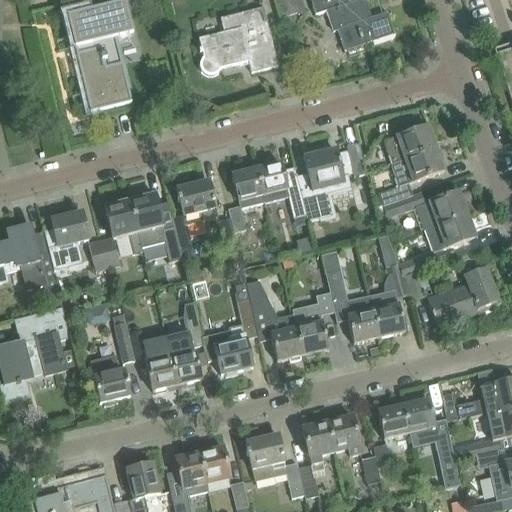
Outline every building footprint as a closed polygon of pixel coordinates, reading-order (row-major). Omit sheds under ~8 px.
[(100,44),(116,40),(116,39),(132,35),(126,12),(127,12),(125,4),(135,1),(134,0),(88,0),(89,0),(92,12),(67,18),(74,50),(77,49),(83,75),(80,75),(90,114),(132,104),(130,96),(129,96),(122,66),(106,70),(104,62),(107,61),(106,56),(103,57),(100,44)] [(300,0),(272,0),(279,20),(304,12),(300,0)] [(368,0),(309,0),(315,18),(326,14),(333,34),(338,33),(345,54),(346,54),(348,60),(365,55),(363,48),(395,38),(387,15),(371,20),(365,1),(368,0)] [(277,69),(263,11),(220,22),(224,36),(199,42),(203,58),(199,66),(200,70),(201,74),(205,77),(209,78),(213,78),(217,76),(220,73),(220,70),(248,63),(251,75),(277,69)] [(511,45),(494,51),(511,105),(511,45)] [(384,145),(392,167),(436,152),(428,129),(413,135),(411,128),(406,127),(402,129),(399,133),(401,139),(384,145)] [(354,180),(367,176),(359,146),(346,149),(354,180)] [(332,219),(327,195),(351,189),(348,177),(342,178),(339,168),(341,168),(340,164),(338,164),(335,152),(331,153),(330,150),(317,154),(318,156),(303,160),(311,192),(300,194),(305,218),(307,225),(332,219)] [(413,198),(409,186),(412,185),(412,186),(444,174),(441,164),(444,163),(440,153),(437,154),(436,152),(392,167),(390,168),(398,190),(379,197),(383,209),(413,198)] [(280,166),(256,172),(265,205),(288,200),(294,221),(305,218),(300,194),(294,171),(282,174),(280,166)] [(265,205),(256,172),(232,178),(240,209),(228,212),(230,222),(234,236),(246,233),(240,211),(265,205)] [(179,200),(177,201),(181,219),(172,221),(174,230),(175,230),(183,262),(194,259),(187,228),(218,220),(208,184),(193,188),(192,185),(181,188),(181,191),(176,192),(179,200)] [(420,196),(413,198),(383,209),(387,221),(415,211),(424,233),(425,233),(466,218),(458,195),(425,207),(420,196)] [(163,229),(155,197),(144,200),(143,196),(131,200),(132,203),(130,204),(142,251),(164,245),(169,265),(183,262),(175,230),(174,230),(164,232),(163,229)] [(142,251),(130,204),(105,210),(112,240),(101,243),(108,272),(120,269),(113,242),(128,238),(132,257),(142,255),(141,251),(142,251)] [(53,232),(44,235),(53,274),(82,267),(77,246),(89,243),(82,216),(51,223),(53,232)] [(442,253),(475,241),(466,218),(425,233),(433,256),(421,260),(426,272),(446,265),(442,253)] [(234,236),(230,222),(218,225),(224,251),(236,248),(233,236),(234,236)] [(0,285),(7,284),(5,276),(20,273),(26,293),(44,289),(45,288),(32,237),(30,228),(17,231),(7,234),(10,245),(0,247),(0,285)] [(108,272),(101,243),(88,246),(95,275),(108,272)] [(486,272),(479,274),(476,265),(483,263),(479,253),(458,260),(468,288),(427,303),(437,331),(479,316),(481,322),(498,316),(495,307),(498,306),(486,272)] [(291,262),(282,264),(284,273),(293,271),(291,262)] [(399,307),(398,307),(397,301),(410,298),(404,280),(402,281),(402,279),(401,279),(398,267),(386,270),(388,279),(384,287),(384,293),(385,295),(370,299),(379,341),(405,335),(399,307)] [(337,273),(324,277),(329,296),(334,315),(336,326),(348,323),(353,347),(379,341),(370,299),(345,305),(337,273)] [(417,275),(404,280),(410,298),(412,304),(426,299),(417,275)] [(303,359),(293,317),(278,320),(259,284),(246,287),(249,302),(258,338),(259,345),(271,343),(277,365),(303,359)] [(258,338),(249,302),(246,287),(236,290),(237,297),(235,297),(242,328),(229,331),(229,334),(201,340),(203,348),(207,365),(217,363),(221,378),(225,377),(225,380),(237,377),(236,374),(253,371),(246,341),(258,338)] [(93,307),(112,303),(111,295),(92,299),(93,307)] [(334,315),(329,296),(317,299),(321,318),(334,315)] [(69,341),(61,311),(14,322),(17,335),(26,333),(28,344),(0,351),(0,379),(2,389),(5,388),(5,389),(16,386),(17,389),(20,388),(19,386),(32,382),(31,379),(45,376),(45,378),(65,373),(65,370),(76,367),(72,354),(61,356),(58,344),(69,341)] [(322,324),(311,327),(308,314),(293,317),(303,359),(329,353),(322,324)] [(187,333),(165,338),(176,388),(201,383),(194,355),(193,350),(203,348),(201,340),(196,318),(184,321),(187,333)] [(126,326),(114,328),(123,366),(135,364),(128,334),(126,326)] [(140,331),(128,334),(135,364),(146,361),(147,366),(146,367),(152,394),(176,388),(165,338),(143,344),(140,331)] [(124,372),(119,374),(116,358),(90,365),(99,407),(131,399),(124,372)] [(511,411),(511,382),(481,389),(484,402),(456,407),(459,421),(486,416),(511,411)] [(453,396),(441,399),(446,423),(447,424),(459,421),(456,407),(453,396)] [(429,402),(403,408),(409,436),(413,451),(435,445),(442,480),(458,476),(455,464),(453,453),(447,424),(446,423),(434,425),(429,402)] [(409,436),(403,408),(377,414),(383,442),(409,436)] [(467,450),(453,453),(455,464),(469,461),(475,459),(511,451),(511,411),(486,416),(492,445),(478,448),(467,450)] [(361,457),(352,420),(327,426),(334,455),(348,452),(350,459),(361,457)] [(334,455),(327,426),(302,432),(311,468),(299,471),(305,498),(306,505),(320,502),(314,475),(324,473),(321,458),(334,455)] [(247,459),(249,458),(254,484),(287,476),(292,501),(305,498),(299,471),(298,471),(297,466),(285,469),(278,438),(246,445),(248,454),(246,454),(247,459)] [(373,450),(375,459),(381,484),(393,481),(386,447),(373,450)] [(230,481),(223,450),(199,456),(206,487),(230,481)] [(511,451),(475,459),(478,472),(487,470),(494,505),(511,500),(511,451)] [(206,487),(199,456),(175,461),(182,493),(206,487)] [(381,484),(375,459),(362,462),(368,487),(381,484)] [(160,496),(153,467),(126,473),(133,502),(129,503),(130,511),(147,511),(147,510),(145,499),(160,496)] [(59,491),(32,498),(33,504),(34,511),(75,511),(96,507),(97,511),(113,511),(112,507),(105,479),(98,481),(98,482),(105,481),(106,485),(69,494),(68,490),(68,489),(59,491)] [(249,511),(243,484),(231,487),(236,511),(249,511)] [(187,511),(184,498),(172,501),(174,511),(187,511)] [(511,500),(466,511),(507,511),(511,511),(511,500)]
